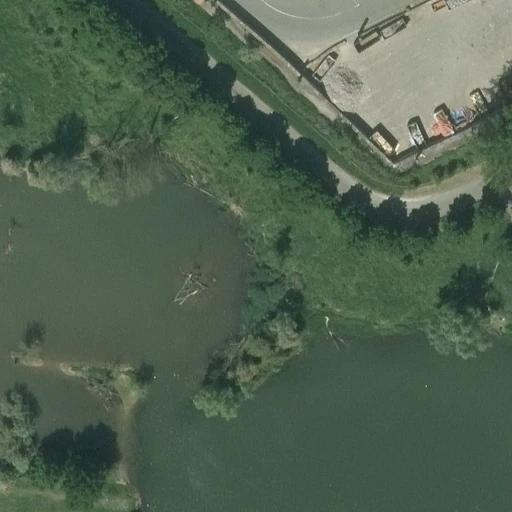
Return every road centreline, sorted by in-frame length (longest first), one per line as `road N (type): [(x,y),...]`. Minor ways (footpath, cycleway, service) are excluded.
road 1 (unclassified): [(511,169),(421,216),(382,209),(134,0)]
road 2 (unknown): [(248,0),(297,25),(375,0)]
